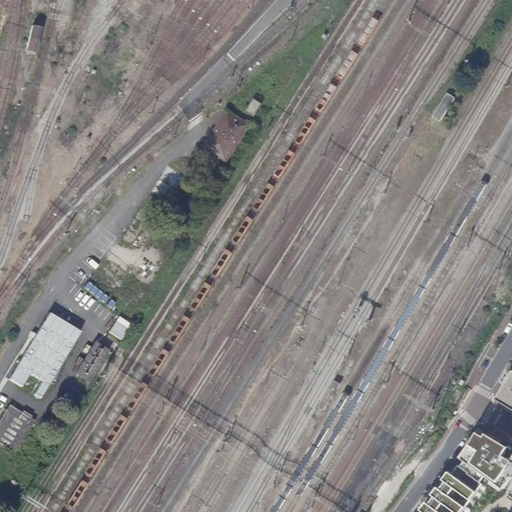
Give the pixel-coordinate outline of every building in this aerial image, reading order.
[(41,27),(32,25),(26,50),(26,51),(26,53),(33,55),(34,52),(35,52),(41,27)] [(263,104),(255,99),(248,111),(256,116),(263,104)] [(251,125),(228,110),(205,147),(228,162),(251,125)] [(168,166),(151,193),(162,200),(172,186),(176,188),(184,177),(168,166)] [(192,187),(188,195),(192,197),(187,205),(195,210),(199,203),(203,206),(208,197),(192,187)] [(172,192),(162,203),(167,207),(177,195),(172,192)] [(80,333),(48,314),(8,379),(21,387),(29,374),(42,381),(34,395),(40,399),(80,333)] [(131,325),(118,317),(109,332),(121,340),(131,325)] [(79,366),(75,373),(77,375),(75,378),(77,380),(79,376),(87,381),(85,384),(89,386),(110,351),(95,342),(91,348),(86,345),(82,352),(86,354),(83,360),(79,357),(75,364),(79,366)] [(511,369),(496,396),(511,406),(511,369)] [(9,405),(0,419),(0,443),(15,452),(34,421),(30,419),(32,417),(23,411),(22,413),(9,405)] [(469,511),(491,482),(492,483),(491,485),(502,493),(511,479),(511,460),(505,456),(510,449),(487,435),(486,437),(478,433),(471,446),(462,461),(464,463),(462,466),(460,465),(453,475),(450,473),(444,481),(446,483),(442,490),(439,488),(433,497),(435,499),(431,505),(428,503),(421,511),(469,511)]
